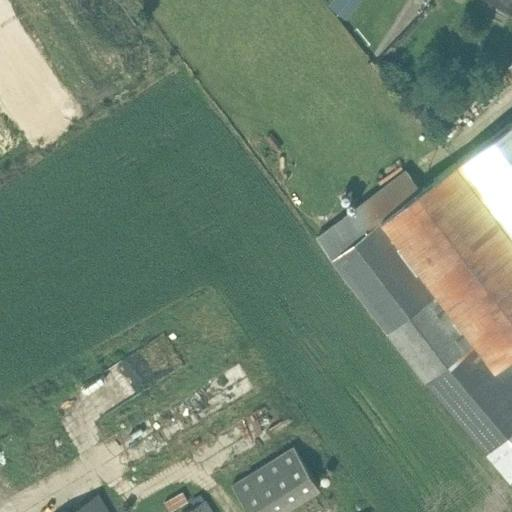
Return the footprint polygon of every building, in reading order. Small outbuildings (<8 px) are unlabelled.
[(331,0),(329,3),(347,17),(360,0),(331,0)] [(59,60),(56,62),(65,76),(68,74),(70,76),(106,52),(93,33),(101,28),(93,16),(72,31),(79,41),(56,56),(59,60)] [(72,79),(69,81),(78,95),(81,93),(83,96),(106,80),(113,91),(134,76),(126,65),(118,70),(106,52),(70,76),(72,79)] [(407,167),(317,235),(435,389),(511,480),(511,118),(422,187),(407,167)] [(233,483),(251,511),(276,511),(320,484),(294,443),(233,483)] [(109,511),(99,493),(67,511),(109,511)] [(214,511),(206,498),(183,511),(214,511)]
